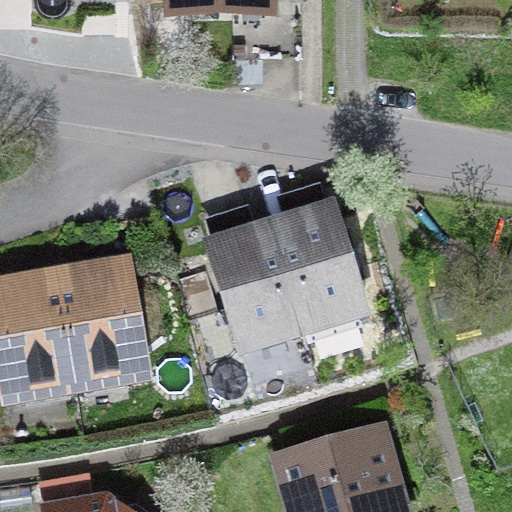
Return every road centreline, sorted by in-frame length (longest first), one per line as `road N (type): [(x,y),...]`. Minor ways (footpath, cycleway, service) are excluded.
road 1 (unclassified): [(511,165),(181,121)]
road 2 (residential): [(181,121),(52,199),(0,211)]
road 3 (unclassified): [(181,121),(0,87)]
